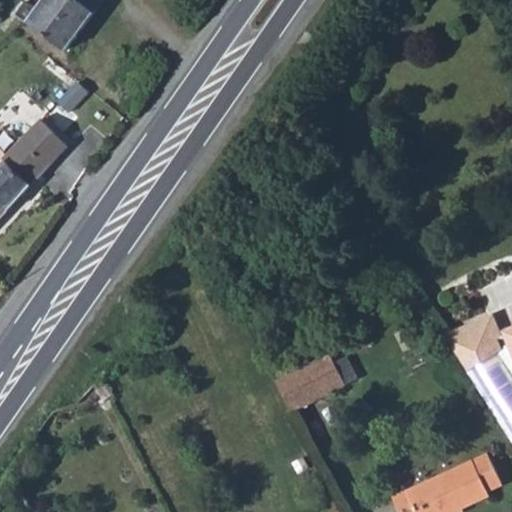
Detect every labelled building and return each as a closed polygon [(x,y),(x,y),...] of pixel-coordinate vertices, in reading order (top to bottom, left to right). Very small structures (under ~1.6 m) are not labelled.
[(111,0),(60,0),(42,21),(78,54),(120,7),(111,0)] [(46,110),(31,125),(25,119),(18,126),(24,132),(7,150),(5,152),(33,179),(75,137),(46,110)] [(0,142),(0,211),(33,179),(5,152),(7,150),(0,142)] [(498,320),(455,337),(511,429),(511,334),(505,339),(498,320)] [(327,350),(273,377),(289,409),(344,381),(327,350)] [(486,448),(391,493),(400,511),(446,511),(489,491),(486,484),(501,476),(486,448)]
